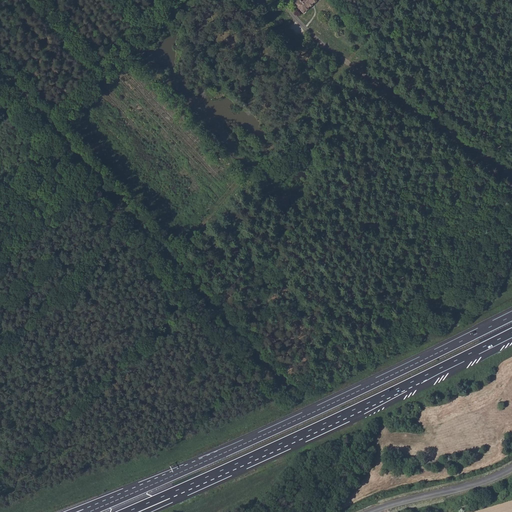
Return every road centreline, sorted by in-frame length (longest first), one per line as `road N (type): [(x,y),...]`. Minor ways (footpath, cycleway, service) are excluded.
road 1 (motorway): [(511,315),(109,503)]
road 2 (track): [(0,66),(278,379)]
road 3 (motorway): [(142,505),(511,332)]
road 4 (track): [(511,174),(346,63),(288,10)]
road 5 (unclassified): [(372,511),(511,467)]
